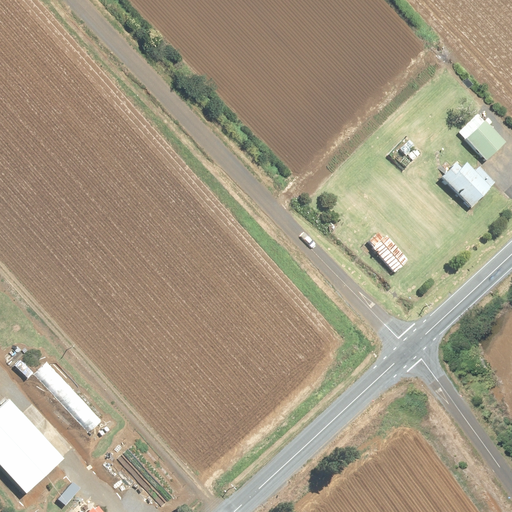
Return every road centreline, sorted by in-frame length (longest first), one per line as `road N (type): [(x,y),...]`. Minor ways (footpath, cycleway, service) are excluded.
road 1 (unclassified): [(78,0),(410,350)]
road 2 (tertiary): [(237,511),(410,350)]
road 3 (unclassified): [(410,350),(511,486)]
road 4 (tertiary): [(410,350),(511,256)]
